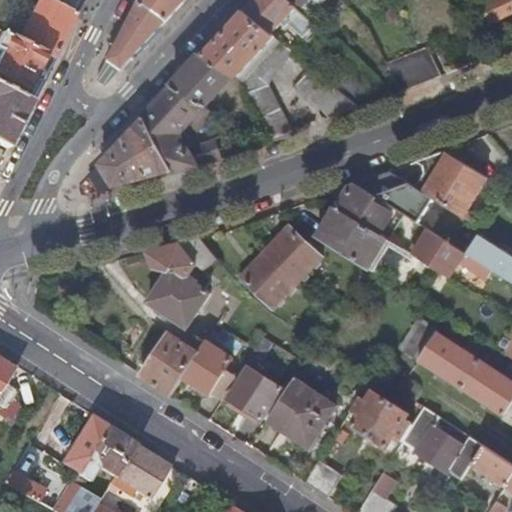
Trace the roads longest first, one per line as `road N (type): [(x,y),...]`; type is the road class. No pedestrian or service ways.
road 1 (secondary): [(511,89),(388,141),(193,206),(44,244)]
road 2 (residential): [(0,317),(296,511)]
road 3 (residential): [(44,244),(47,188),(76,145),(129,95)]
road 4 (residential): [(79,65),(0,218)]
road 5 (residential): [(129,95),(215,0)]
